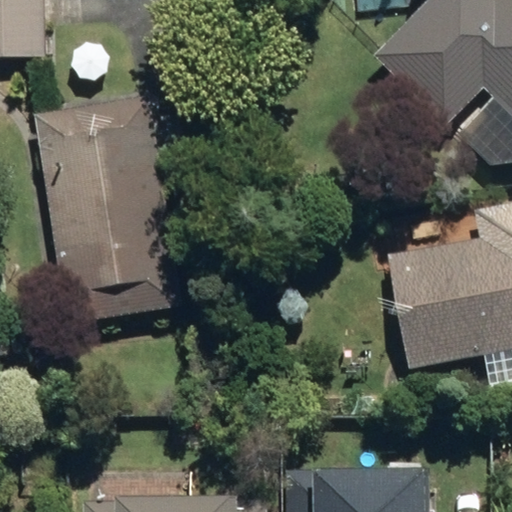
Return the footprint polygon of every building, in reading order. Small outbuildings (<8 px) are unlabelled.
[(0,0),(0,64),(39,64),(37,0),(0,0)] [(511,0),(493,0),(439,58),(511,128),(511,0)] [(28,122),(63,334),(175,315),(141,103),(28,122)] [(486,381),(489,394),(511,389),(511,214),(466,224),(471,246),(382,264),(407,384),(428,380),(430,392),(486,381)] [(288,420),(257,419),(254,477),(286,479),(288,420)] [(425,511),(426,476),(318,474),(317,511),(425,511)]
